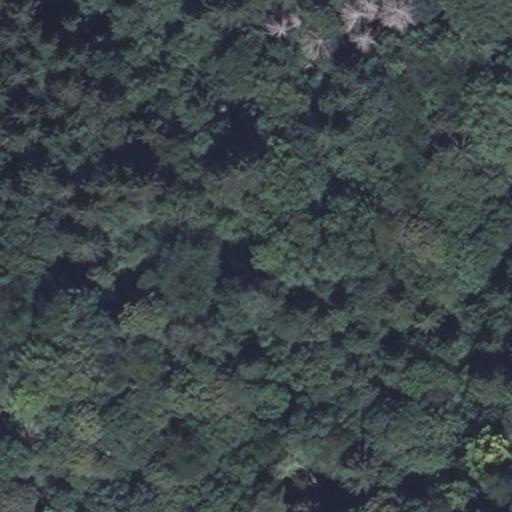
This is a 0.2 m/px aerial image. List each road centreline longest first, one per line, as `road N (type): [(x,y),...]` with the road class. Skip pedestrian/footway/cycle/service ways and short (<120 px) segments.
road 1 (track): [(511,356),(375,390),(253,511)]
road 2 (track): [(511,365),(440,511)]
